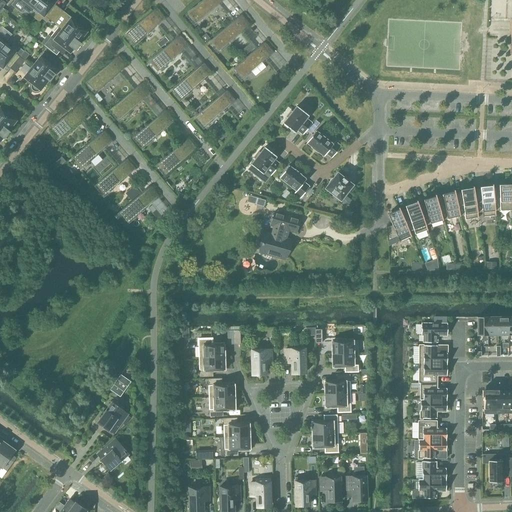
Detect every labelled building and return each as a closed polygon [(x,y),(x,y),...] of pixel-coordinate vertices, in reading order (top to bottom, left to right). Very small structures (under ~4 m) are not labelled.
[(39,0),(23,0),(21,3),(31,11),(34,8),(33,8),(39,0)] [(44,15),(49,19),(58,8),(54,4),(56,0),(55,0),(39,0),(33,8),(34,8),(44,16),(44,15)] [(203,0),(187,14),(195,24),(223,0),(203,0)] [(159,6),(126,34),(134,44),(168,16),(159,6)] [(58,8),(49,19),(54,23),(63,12),(58,8)] [(252,22),(244,13),(210,41),(218,51),(252,22)] [(78,42),(86,32),(87,31),(87,30),(87,29),(87,28),(87,27),(86,26),(86,25),(85,25),(84,24),(83,23),(82,23),(81,23),(80,24),(79,24),(78,25),(67,17),(59,27),(78,42)] [(78,42),(59,27),(51,37),(55,40),(51,45),(62,55),(66,50),(70,52),(73,49),(74,50),(80,43),(78,42)] [(157,72),(191,43),(182,33),(149,62),(157,72)] [(206,33),(201,38),(205,42),(210,38),(206,33)] [(275,50),(267,40),(233,69),(242,79),(275,50)] [(7,41),(0,50),(0,66),(2,68),(5,65),(10,69),(19,57),(14,53),(17,49),(7,41)] [(241,50),(246,55),(255,47),(251,42),(241,50)] [(59,52),(51,45),(48,49),(56,55),(59,52)] [(48,80),(49,81),(55,74),(53,73),(56,69),(53,67),(57,62),(45,53),(41,58),(40,57),(32,67),(48,80)] [(95,92),(129,63),(121,54),(87,82),(95,92)] [(19,57),(10,69),(15,72),(24,61),(19,57)] [(180,99),(214,71),(206,61),(172,89),(180,99)] [(40,90),(48,80),(32,67),(24,77),(32,83),(31,84),(31,85),(31,86),(31,87),(31,88),(31,89),(31,90),(32,90),(33,91),(34,92),(35,92),(36,92),(37,92),(38,92),(39,91),(40,90)] [(119,119),(152,91),(144,81),(111,110),(119,119)] [(237,98),(229,88),(195,117),(204,127),(237,98)] [(57,140),(91,111),(83,102),(49,130),(57,140)] [(295,133),(297,130),(303,135),(310,125),(312,123),(306,118),(308,116),(297,106),(292,112),(290,111),(286,117),(287,118),(283,124),(295,133)] [(0,125),(8,131),(16,121),(16,120),(17,119),(17,118),(17,117),(17,116),(16,115),(15,114),(15,113),(14,113),(13,112),(12,112),(11,112),(10,112),(9,113),(8,113),(7,114),(0,108),(0,125)] [(142,147),(176,118),(168,109),(134,137),(142,147)] [(312,123),(310,125),(315,129),(319,123),(315,120),(312,123)] [(9,132),(8,131),(0,125),(0,140),(2,137),(4,139),(9,132)] [(81,167),(114,139),(106,129),(73,158),(81,167)] [(327,140),(329,138),(323,133),(321,135),(316,131),(306,143),(312,147),(312,148),(318,152),(324,156),(326,154),(332,158),(341,146),(335,141),(332,144),(327,140)] [(165,174),(199,146),(191,136),(157,165),(165,174)] [(276,157),(264,147),(260,153),(258,152),(253,158),(255,159),(251,165),(263,174),(265,171),(271,176),(280,164),(274,159),(276,157)] [(104,195),(138,166),(130,157),(96,185),(104,195)] [(294,193),(300,198),(309,187),(304,182),(306,179),(300,175),(300,174),(295,170),(294,170),(288,166),(279,177),(285,182),(283,183),(290,188),(291,187),(296,191),(294,193)] [(341,201),(353,185),(337,173),(332,179),(329,182),(330,182),(325,188),(341,201)] [(492,183),(495,216),(496,216),(495,210),(500,210),(511,210),(511,197),(511,182),(511,185),(499,185),(499,187),(493,188),(492,183)] [(473,186),(478,218),(477,212),(482,212),(483,217),(495,216),(492,183),(492,186),(480,187),(480,189),(474,190),(473,186)] [(128,222),(161,194),(153,184),(119,213),(128,222)] [(140,193),(134,186),(128,191),(134,199),(140,193)] [(453,189),(460,217),(460,216),(465,215),(465,220),(477,218),(478,218),(473,186),(472,186),(473,188),(461,190),(461,192),(455,193),(454,189),(453,189)] [(435,194),(443,221),(443,220),(447,219),(459,216),(459,217),(460,217),(453,189),(454,192),(442,194),(442,196),(436,198),(435,194)] [(428,230),(426,226),(430,224),(442,220),(442,221),(443,221),(435,194),(434,194),(435,196),(423,200),(424,202),(418,204),(416,200),(427,230),(428,230)] [(398,207),(411,237),(409,232),(414,230),(415,234),(427,230),(427,231),(427,230),(416,200),(416,202),(405,206),(406,208),(400,211),(398,207)] [(398,209),(387,214),(392,225),(386,227),(388,241),(397,237),(399,241),(410,237),(411,237),(398,207),(397,207),(398,209)] [(348,218),(350,219),(353,215),(352,214),(353,212),(348,208),(342,215),(348,219),(348,218)] [(159,221),(163,218),(156,209),(152,212),(159,221)] [(287,239),(289,231),(296,233),(300,219),(283,214),(283,213),(277,211),(277,212),(274,212),(270,225),(273,226),(270,235),(265,233),(259,252),(285,259),(290,240),(287,239)] [(488,335),(487,317),(477,317),(477,336),(488,335)] [(498,317),(487,317),(488,335),(498,335),(498,317)] [(508,317),(498,317),(498,335),(508,335),(508,317)] [(447,335),(447,324),(443,324),(421,324),(421,335),(423,335),(423,342),(437,343),(437,335),(447,335)] [(240,331),(233,331),(227,331),(227,342),(234,342),(234,344),(240,344),(240,331)] [(212,345),(212,343),(212,339),(198,339),(199,358),(225,357),(224,357),(224,355),(225,355),(225,354),(224,354),(224,352),(225,352),(225,351),(224,351),(223,345),(212,345)] [(332,354),(353,353),(358,353),(357,340),(332,341),(332,348),(331,348),(331,349),(332,349),(332,351),(331,351),(332,351),(332,354),(331,354),(332,354)] [(419,364),(447,364),(447,353),(436,353),(437,346),(419,345),(419,364)] [(285,363),(291,362),(292,373),(305,373),(305,349),(285,349),(285,363)] [(251,350),(252,374),(266,374),(265,363),(271,363),(271,350),(251,350)] [(353,353),(332,354),(333,356),(332,356),(332,357),(333,357),(333,359),(332,359),(332,360),(333,360),(333,366),(345,366),(345,368),(345,372),(358,372),(358,365),(353,365),(353,353)] [(225,357),(199,358),(199,377),(213,376),(213,372),(212,370),(224,370),(224,363),(225,363),(225,362),(224,362),(224,360),(225,360),(224,360),(224,357),(225,357)] [(419,364),(419,382),(436,382),(436,375),(447,375),(447,364),(419,364)] [(131,381),(120,374),(110,390),(120,397),(131,381)] [(324,394),(350,393),(349,374),(336,375),(336,379),(336,381),(324,381),(325,388),(324,388),(324,389),(325,389),(325,391),(324,391),(324,392),(325,392),(325,394),(324,394)] [(209,398),(235,397),(234,397),(234,394),(235,394),(234,394),(234,392),(235,392),(235,391),(234,391),(233,384),(222,385),(222,383),(221,378),(208,379),(209,398)] [(421,382),(420,400),(446,400),(446,389),(436,389),(436,382),(419,382),(421,382)] [(494,390),(482,390),(482,397),(483,397),(484,413),(484,414),(495,414),(495,391),(494,390)] [(506,414),(505,391),(498,391),(498,390),(494,390),(495,391),(495,414),(506,414)] [(337,406),(337,408),(337,412),(351,412),(350,393),(324,394),(325,394),(325,397),(324,397),(325,397),(325,399),(324,399),(324,400),(325,400),(325,407),(337,406)] [(235,397),(209,398),(209,416),(223,416),(222,411),(222,410),(234,410),(234,403),(235,403),(235,402),(234,402),(234,400),(235,400),(235,399),(234,399),(234,397),(235,397)] [(124,408),(113,400),(97,423),(108,430),(109,429),(114,433),(121,423),(126,416),(128,413),(123,409),(124,408)] [(446,400),(420,400),(420,418),(436,418),(436,411),(446,411),(446,400)] [(311,434),(337,434),(337,415),(323,415),(324,420),(324,421),(312,422),(312,429),(311,429),(312,429),(312,431),(311,431),(311,432),(312,432),(312,434),(311,434)] [(130,418),(126,416),(121,423),(125,426),(130,418)] [(237,424),(237,423),(236,418),(225,418),(223,418),(224,437),(250,436),(249,436),(249,434),(250,434),(250,433),(249,434),(249,431),(250,431),(249,431),(248,424),(237,424)] [(418,440),(446,440),(446,429),(436,429),(436,422),(419,421),(418,440)] [(338,453),(337,434),(311,434),(311,435),(312,435),(312,437),(312,440),(313,440),(313,447),(325,447),(325,448),(325,453),(338,453)] [(250,437),(250,436),(224,437),(224,456),(226,456),(238,456),(238,451),(237,450),(249,449),(249,442),(250,442),(249,442),(249,439),(250,439),(249,439),(249,437),(250,437)] [(119,444),(115,439),(98,454),(102,459),(101,460),(109,470),(130,452),(122,442),(119,444)] [(446,440),(418,440),(418,458),(436,458),(436,451),(446,451),(446,450),(448,450),(448,441),(446,441),(446,440)] [(0,450),(0,466),(7,471),(16,458),(11,455),(15,449),(12,447),(11,448),(5,444),(0,450)] [(502,454),(482,454),(482,464),(488,464),(488,482),(502,482),(502,454)] [(418,480),(446,480),(446,469),(435,469),(435,461),(422,461),(422,479),(418,479),(418,480)] [(363,476),(363,474),(354,474),(354,477),(346,477),(346,490),(352,490),(353,501),(366,500),(365,476),(363,476)] [(308,477),(295,477),(295,505),(309,505),(309,494),(315,494),(314,481),(308,481),(308,477)] [(320,478),(320,491),(326,491),(327,501),(340,501),(340,477),(320,478)] [(256,496),(257,506),(270,506),(269,479),(256,480),(256,483),(250,483),(250,496),(256,496)] [(446,480),(418,480),(418,498),(435,498),(435,491),(446,491),(446,480)] [(219,487),(220,511),(234,510),(233,500),(239,499),(239,486),(219,487)] [(189,511),(203,511),(203,501),(209,500),(208,487),(189,488),(189,511)] [(69,500),(60,511),(84,511),(86,510),(75,503),(74,504),(69,500)]
